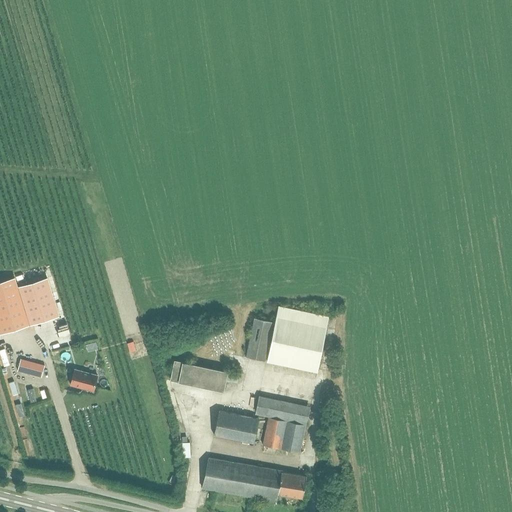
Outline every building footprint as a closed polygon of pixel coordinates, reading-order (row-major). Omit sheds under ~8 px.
[(14,277),(0,281),(0,332),(0,334),(29,325),(59,316),(47,277),(17,287),(14,277)] [(279,306),(267,362),(317,372),(329,316),(279,306)] [(273,322),(254,318),(246,357),(265,361),(273,322)] [(95,342),(86,344),(88,351),(97,348),(95,342)] [(133,342),(127,343),(130,352),(135,350),(133,342)] [(42,377),(45,365),(21,357),(18,369),(42,377)] [(237,383),(239,375),(175,361),(171,380),(223,391),(225,380),(237,383)] [(93,391),(97,375),(74,368),(70,384),(93,391)] [(300,453),(306,425),(310,408),(261,398),(257,415),(269,417),(263,445),(300,453)] [(214,435),(253,443),(258,419),(219,410),(214,435)] [(183,457),(191,456),(189,442),(182,442),(183,457)] [(202,488),(277,501),(278,494),(302,498),(305,476),(281,472),(281,470),(208,458),(202,488)]
